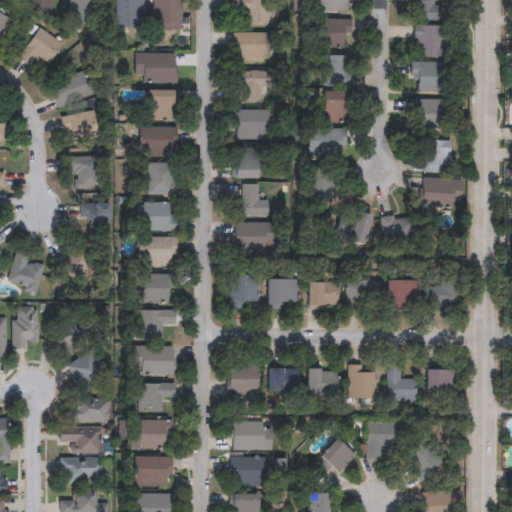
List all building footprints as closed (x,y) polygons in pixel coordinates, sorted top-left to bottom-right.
[(22,1),(22,0),(52,0),(43,15),(22,1)] [(94,0),(92,25),(64,22),(65,0),(94,0)] [(115,28),(115,0),(143,0),(143,28),(115,28)] [(180,0),(180,31),(152,31),(152,0),(180,0)] [(268,0),(268,26),(244,26),(244,12),(231,12),(231,0),(268,0)] [(314,0),(348,0),(348,11),(314,11),(314,0)] [(441,21),(413,21),(413,0),(433,0),(433,6),(441,6),(441,21)] [(0,15),(10,21),(0,40),(0,15)] [(343,48),(315,48),(315,20),(351,20),(351,34),(343,34),(343,48)] [(441,56),(411,56),(411,25),(441,25),(441,56)] [(36,56),(27,68),(15,59),(37,28),(60,45),(47,63),(36,56)] [(233,62),(233,33),(268,33),(268,62),(233,62)] [(174,82),(141,82),(141,76),(133,76),(133,54),(174,54),(174,82)] [(323,56),(348,56),(348,85),(323,85),(323,56)] [(443,62),(443,91),(416,91),(416,78),(408,78),(408,62),(443,62)] [(81,68),(90,95),(55,107),(46,80),(81,68)] [(234,72),(270,72),(270,91),(259,91),(258,104),(234,104),(234,72)] [(144,122),(144,91),(170,91),(170,122),(144,122)] [(321,122),(321,92),(345,92),(345,122),(321,122)] [(409,99),(446,99),(446,124),(409,124),(409,99)] [(234,140),(234,111),(267,111),(267,140),(234,140)] [(95,143),(63,144),(62,114),(94,113),(95,143)] [(174,128),(174,157),(137,157),(137,128),(174,128)] [(306,159),(306,129),(344,129),(344,159),(306,159)] [(449,140),(449,173),(422,173),(422,140),(449,140)] [(232,149),(257,149),(257,179),(232,179),(232,149)] [(67,171),(67,157),(98,157),(98,188),(74,188),(74,171),(67,171)] [(145,195),(145,163),(173,163),(173,195),(145,195)] [(341,169),(341,202),(309,202),(309,169),(341,169)] [(461,180),(460,209),(420,207),(421,179),(461,180)] [(257,185),(257,200),(265,200),(265,217),(238,217),(238,185),(257,185)] [(107,204),(107,229),(87,229),(87,221),(79,221),(79,204),(107,204)] [(173,231),(141,231),(141,204),(173,204),(173,231)] [(331,233),(340,208),(370,218),(362,244),(331,233)] [(412,248),(382,248),(381,218),(411,217),(412,248)] [(270,224),(269,252),(230,252),(231,223),(270,224)] [(136,238),(172,238),(172,267),(136,267),(136,238)] [(29,246),(25,261),(42,266),(34,293),(5,285),(16,243),(29,246)] [(139,303),(140,275),(174,275),(174,289),(166,289),(166,304),(139,303)] [(244,302),(244,309),(232,309),(232,275),(257,275),(257,302),(244,302)] [(437,287),(437,278),(456,278),(456,312),(435,312),(435,305),(423,305),(423,287),(437,287)] [(295,280),(295,309),(265,309),(265,280),(295,280)] [(344,309),(344,281),(378,281),(378,309),(344,309)] [(382,308),(382,281),(416,281),(416,308),(382,308)] [(335,283),(335,308),(303,308),(303,283),(335,283)] [(23,342),(23,349),(10,349),(10,308),(36,308),(36,342),(23,342)] [(160,324),(160,340),(136,340),(136,311),(171,311),(171,324),(160,324)] [(51,343),(69,312),(88,323),(70,354),(51,343)] [(131,376),(131,347),(173,347),(173,376),(131,376)] [(65,371),(83,352),(105,373),(87,392),(65,371)] [(257,363),(257,392),(227,392),(227,363),(257,363)] [(345,401),(344,366),(362,365),(362,372),(373,372),(374,400),(345,401)] [(398,380),(412,380),(412,401),(384,401),(384,365),(398,365),(398,380)] [(266,392),(266,369),(296,369),(296,392),(266,392)] [(304,370),(334,370),(334,396),(304,396),(304,370)] [(454,370),(454,394),(423,394),(423,370),(454,370)] [(136,413),(136,384),(174,384),(174,398),(161,398),(161,413),(136,413)] [(68,400),(107,400),(107,423),(68,423),(68,400)] [(0,464),(8,465),(8,421),(0,420),(0,464)] [(130,450),(130,435),(136,435),(136,421),(164,421),(164,450),(130,450)] [(229,422),(270,422),(270,450),(229,450),(229,422)] [(377,446),(377,459),(364,459),(364,423),(394,423),(394,446),(377,446)] [(99,432),(99,455),(57,454),(58,432),(99,432)] [(353,456),(337,475),(328,468),(322,475),(311,466),(333,440),(353,456)] [(409,473),(414,469),(402,458),(419,441),(440,462),(419,483),(409,473)] [(170,458),(170,487),(133,487),(133,458),(170,458)] [(266,458),(266,485),(229,485),(228,458),(266,458)] [(101,484),(57,484),(57,459),(101,459),(101,484)] [(100,511),(58,511),(58,502),(72,501),(71,490),(100,489),(100,511)] [(419,510),(419,492),(457,492),(457,510),(419,510)] [(307,511),(307,494),(329,494),(329,511),(307,511)] [(133,511),(133,495),(170,495),(170,511),(137,511),(133,511)]
